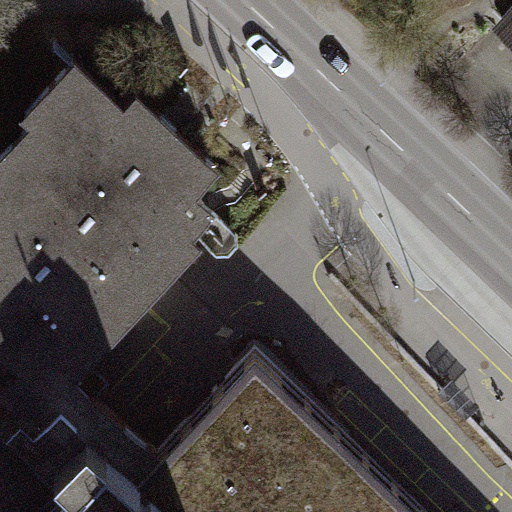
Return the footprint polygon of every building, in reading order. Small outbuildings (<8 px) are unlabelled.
[(511,0),(487,0),(486,1),(511,25),(511,0)] [(0,423),(69,487),(128,424),(70,370),(197,235),(183,222),(171,211),(215,164),(137,91),(125,104),(76,58),(26,111),(34,120),(0,156),(0,423)] [(161,454),(136,481),(147,491),(151,486),(178,511),(429,511),(403,487),(255,349),(159,452),(161,454)] [(472,412),(485,400),(461,376),(449,388),(472,412)] [(178,511),(151,486),(147,491),(136,481),(161,454),(159,452),(128,424),(69,487),(45,511),(178,511)]
